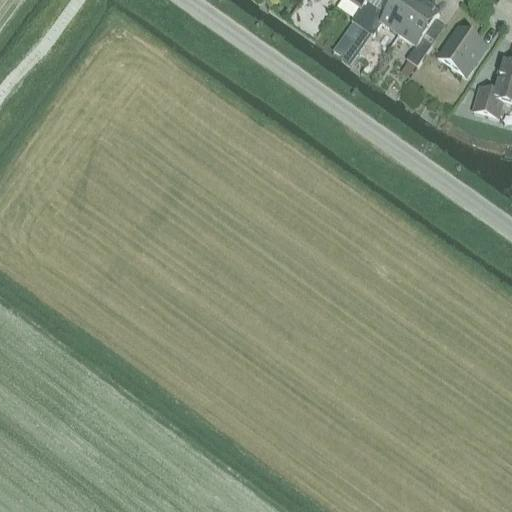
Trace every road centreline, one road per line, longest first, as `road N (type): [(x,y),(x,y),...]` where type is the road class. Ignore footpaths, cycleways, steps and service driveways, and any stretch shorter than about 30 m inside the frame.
road 1 (unclassified): [(511,230),(185,0)]
road 2 (track): [(0,97),(79,0)]
